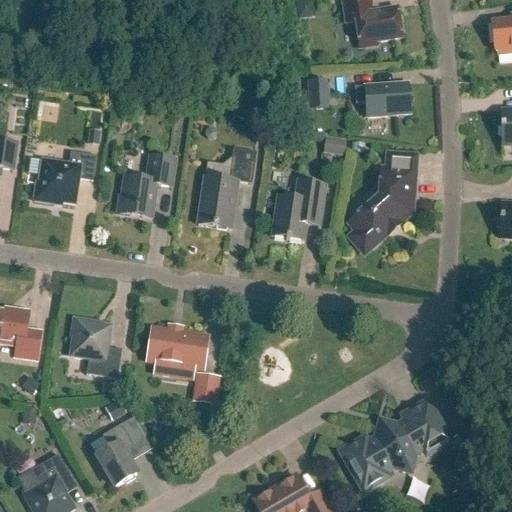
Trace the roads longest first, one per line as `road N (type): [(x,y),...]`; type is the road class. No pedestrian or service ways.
road 1 (residential): [(440,319),(0,254)]
road 2 (residential): [(157,511),(416,361),(440,319)]
road 3 (residential): [(440,319),(450,181),(440,0)]
